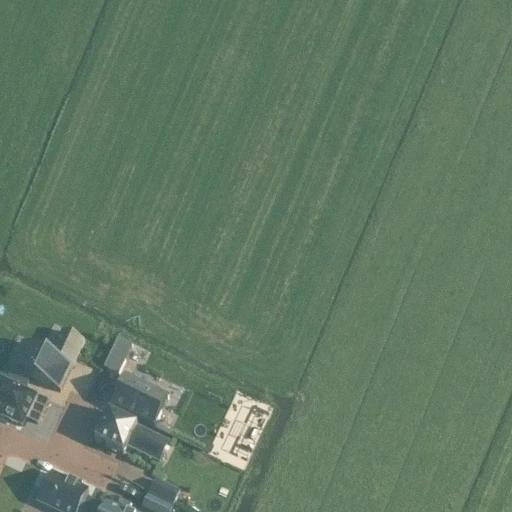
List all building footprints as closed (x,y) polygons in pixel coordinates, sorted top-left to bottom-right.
[(24,354),(12,382),(69,407),(93,350),(68,339),(55,367),(24,354)] [(129,345),(114,375),(129,382),(143,353),(129,345)] [(165,435),(179,404),(136,383),(121,413),(165,435)] [(53,430),(62,410),(10,388),(0,412),(0,416),(38,433),(41,425),(53,430)] [(169,444),(121,422),(108,449),(136,463),(139,456),(159,465),(169,444)] [(182,505),(187,494),(165,483),(160,495),(182,505)] [(21,511),(29,496),(17,490),(6,511),(21,511)] [(62,491),(52,511),(98,511),(100,509),(89,504),(90,502),(80,498),(80,499),(62,491)] [(181,511),(158,501),(153,511),(181,511)]
